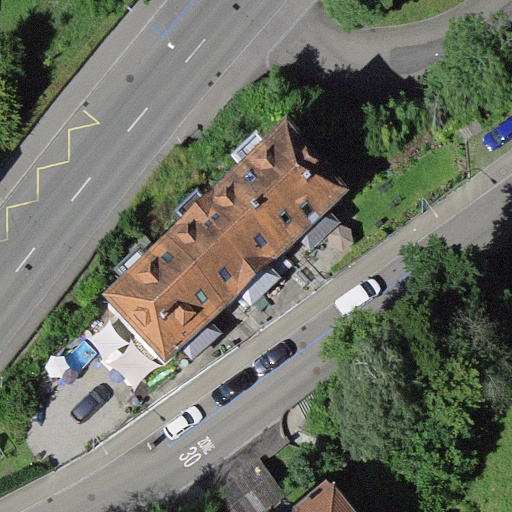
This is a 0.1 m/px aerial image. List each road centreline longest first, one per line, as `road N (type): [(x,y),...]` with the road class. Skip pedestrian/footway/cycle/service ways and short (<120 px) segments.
road 1 (residential): [(88,511),(183,455),(511,220)]
road 2 (secondary): [(237,0),(0,288)]
